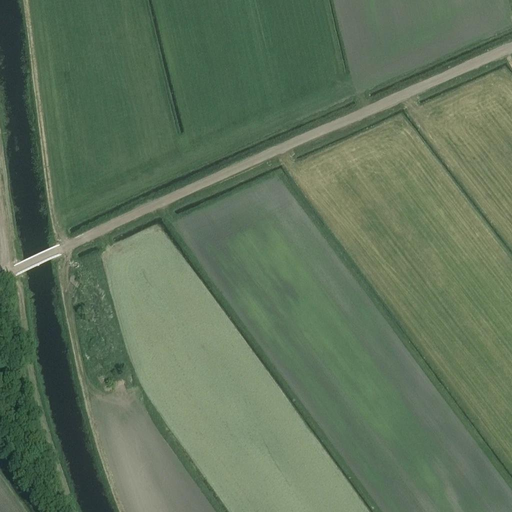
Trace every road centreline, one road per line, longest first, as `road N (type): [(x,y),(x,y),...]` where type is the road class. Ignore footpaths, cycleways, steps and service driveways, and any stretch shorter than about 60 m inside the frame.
road 1 (track): [(511,46),(9,275)]
road 2 (track): [(9,275),(71,511)]
